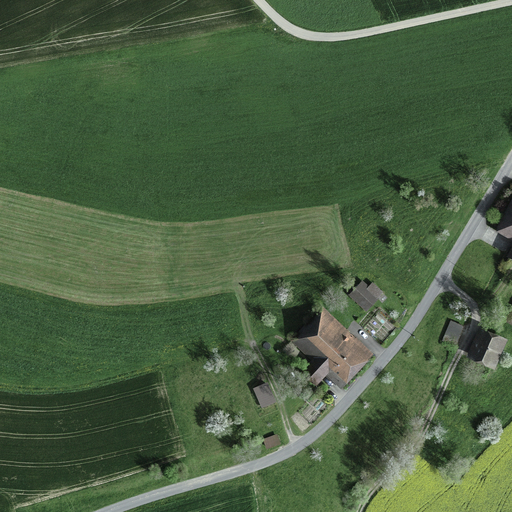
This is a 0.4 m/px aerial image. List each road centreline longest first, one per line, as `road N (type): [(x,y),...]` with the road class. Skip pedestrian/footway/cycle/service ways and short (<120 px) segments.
road 1 (unclassified): [(105,511),(307,440),(413,322),(511,157)]
road 2 (track): [(440,280),(469,301),(472,329),(402,468),(369,491),(361,511)]
road 3 (unclassified): [(258,0),(291,28),(316,36),(511,2)]
road 4 (track): [(295,448),(235,292)]
